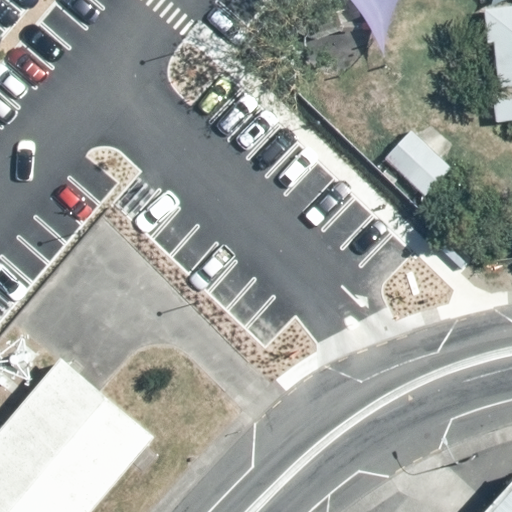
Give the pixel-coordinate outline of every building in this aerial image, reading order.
[(0,0),(0,333),(197,100),(280,0),(174,0),(142,39),(95,0),(0,0)] [(511,6),(486,9),(498,123),(511,121),(511,6)] [(260,345),(364,308),(319,259),(205,138),(131,207),(245,329),(249,333),(260,345)] [(0,511),(92,511),(157,437),(103,392),(65,360),(62,365),(0,437),(0,511)] [(511,511),(511,488),(490,511),(511,511)]
